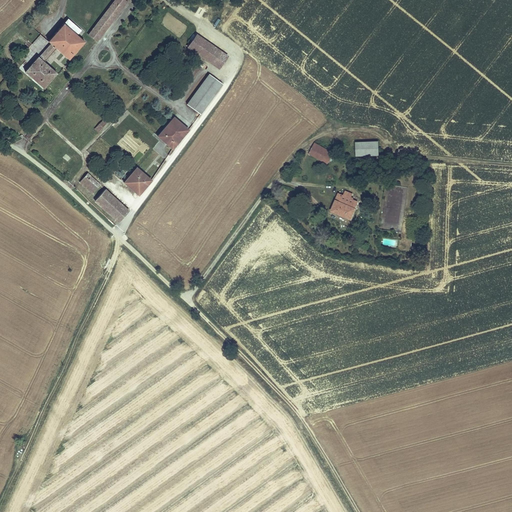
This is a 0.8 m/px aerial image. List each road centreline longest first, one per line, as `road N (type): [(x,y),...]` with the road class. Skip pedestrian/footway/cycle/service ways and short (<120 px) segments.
road 1 (track): [(187,299),(280,392),(356,511)]
road 2 (residential): [(0,139),(187,299)]
